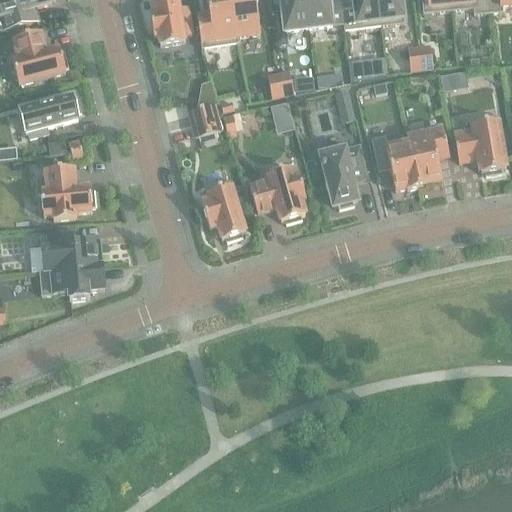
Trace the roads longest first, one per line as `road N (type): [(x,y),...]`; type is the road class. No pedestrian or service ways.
road 1 (residential): [(182,301),(511,216)]
road 2 (residential): [(101,0),(182,301)]
road 3 (residential): [(0,373),(182,301)]
